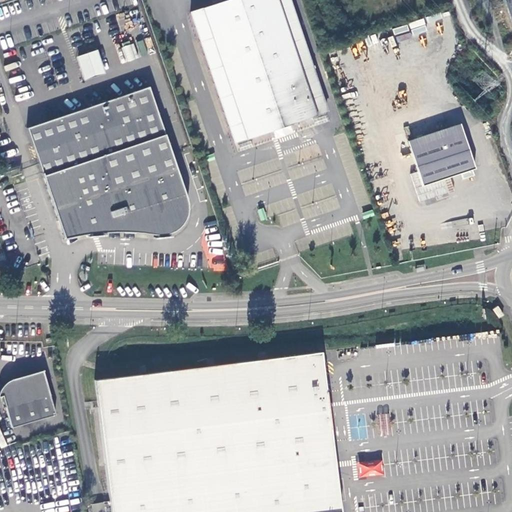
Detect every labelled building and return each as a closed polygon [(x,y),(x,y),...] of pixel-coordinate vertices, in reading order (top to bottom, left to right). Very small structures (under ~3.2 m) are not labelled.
[(228,0),(191,13),(234,141),(273,128),(275,133),(276,137),(290,133),(289,129),(287,123),(306,117),(326,110),(288,0),(228,0)] [(127,62),(139,57),(133,43),(121,48),(127,62)] [(77,55),(83,79),(105,73),(99,50),(77,55)] [(148,87),(26,128),(64,239),(69,238),(73,237),(77,236),(90,234),(90,236),(87,236),(87,237),(91,237),(91,236),(100,235),(101,236),(104,236),(104,234),(101,235),(101,233),(108,232),(115,232),(128,232),(135,232),(138,232),(156,235),(156,237),(154,237),(154,238),(157,238),(157,237),(167,236),(167,237),(171,237),(171,236),(168,236),(167,234),(168,233),(173,231),(178,228),(181,224),(184,219),(186,214),(187,209),(187,203),(185,197),(183,189),(148,87)] [(463,132),(409,150),(416,173),(411,175),(421,202),(448,193),(444,180),(475,170),(463,132)] [(209,234),(209,270),(222,270),(223,235),(209,234)] [(496,306),(492,309),(498,318),(503,315),(496,306)] [(320,352),(94,380),(110,511),(325,511),(325,507),(316,431),(330,429),(327,405),(322,366),(322,363),(320,352)] [(43,371),(18,378),(10,381),(1,387),(0,390),(0,395),(2,395),(12,428),(55,416),(43,371)] [(330,429),(316,431),(325,507),(339,505),(330,429)] [(358,461),(358,477),(383,477),(383,461),(358,461)]
